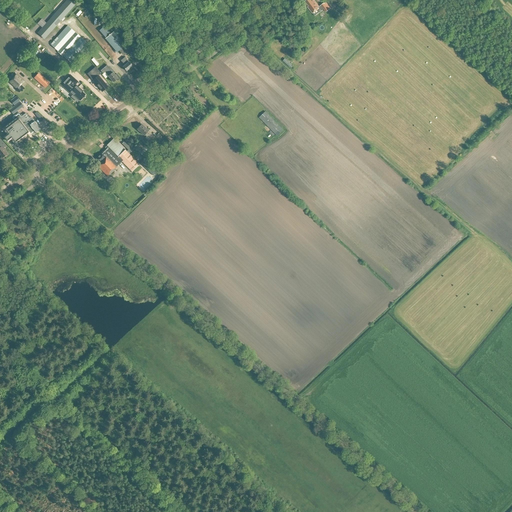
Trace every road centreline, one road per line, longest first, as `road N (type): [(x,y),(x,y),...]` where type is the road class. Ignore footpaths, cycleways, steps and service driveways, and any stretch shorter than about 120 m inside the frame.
road 1 (unclassified): [(421,511),(31,172)]
road 2 (track): [(236,22),(511,267)]
road 3 (tertiary): [(31,172),(267,0)]
road 4 (track): [(57,398),(177,294)]
